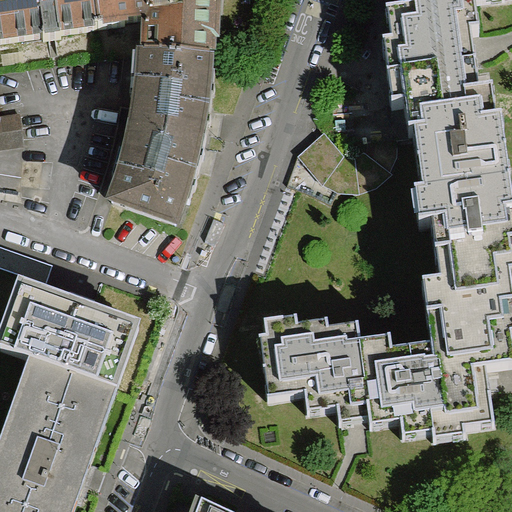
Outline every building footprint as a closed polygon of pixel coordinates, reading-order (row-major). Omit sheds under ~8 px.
[(62,36),(99,31),(95,0),(0,0),(0,45),(43,39),(44,42),(62,40),(62,36)] [(95,0),(99,31),(125,28),(125,25),(147,22),(145,56),(210,59),(213,0),(95,0)] [(385,49),(390,81),(477,69),(472,38),(479,37),(475,8),(505,4),(504,0),(400,0),(403,16),(388,19),(392,48),(385,49)] [(210,59),(145,56),(142,57),(137,112),(133,129),(200,142),(207,104),(210,59)] [(480,97),(477,69),(390,81),(394,110),(406,109),(410,138),(415,138),(416,142),(423,199),(510,184),(502,125),(498,125),(494,95),(480,97)] [(0,114),(0,150),(26,147),(22,118),(1,120),(0,114)] [(200,142),(133,129),(125,167),(113,204),(177,227),(191,183),(200,142)] [(346,160),(327,137),(300,160),(325,188),(346,160)] [(369,151),(367,155),(391,174),(399,159),(399,145),(399,140),(369,144),(369,151)] [(367,155),(357,162),(362,198),(377,192),(395,178),(391,174),(367,155)] [(357,162),(346,160),(325,188),(340,197),(362,198),(357,162)] [(511,196),(510,184),(423,199),(416,199),(421,229),(433,228),(442,285),(425,288),(430,320),(511,308),(511,286),(511,277),(511,276),(511,196)] [(2,244),(0,249),(0,267),(51,283),(58,261),(2,244)] [(32,361),(119,391),(140,330),(65,303),(20,286),(12,309),(18,312),(4,351),(32,361)] [(433,349),(393,355),(403,426),(405,441),(434,437),(435,446),(466,441),(466,433),(494,428),(490,397),(487,374),(511,369),(511,308),(430,320),(433,349)] [(371,431),(403,426),(393,355),(391,342),(362,346),(360,329),(329,333),(328,326),(298,329),(297,323),(266,327),(267,341),(261,342),(269,402),(305,398),(308,417),(338,414),(341,428),(370,424),(371,431)] [(76,511),(119,391),(32,361),(0,450),(0,511),(76,511)] [(221,511),(197,501),(192,511),(221,511)]
